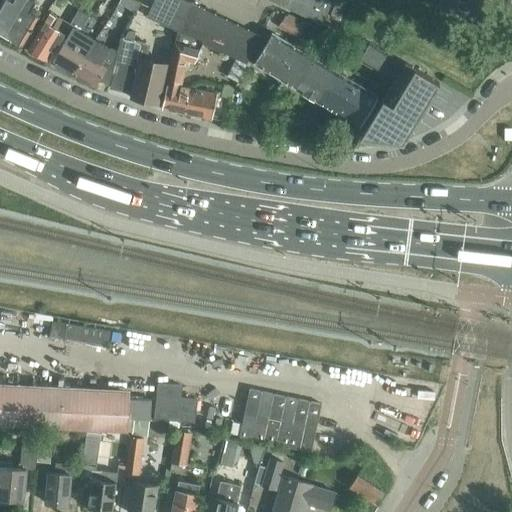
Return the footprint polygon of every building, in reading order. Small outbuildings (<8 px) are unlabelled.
[(0,0),(0,32),(4,35),(24,0),(13,0),(12,2),(8,0),(0,0)] [(24,0),(4,35),(22,45),(39,18),(29,12),(35,0),(24,0)] [(153,0),(146,17),(176,31),(177,27),(180,28),(193,4),(184,0),(153,0)] [(325,0),(273,0),(281,4),(281,5),(321,24),(331,2),(325,0)] [(336,0),(335,4),(345,9),(348,0),(336,0)] [(440,0),(438,4),(472,21),(481,0),(440,0)] [(161,109),(187,114),(192,89),(179,86),(182,70),(185,70),(186,70),(187,70),(187,69),(189,60),(194,61),(198,41),(235,58),(246,63),(260,35),(193,4),(180,28),(177,27),(176,31),(177,31),(170,64),(166,84),(161,109)] [(52,64),(73,76),(94,39),(83,33),(82,34),(78,32),(87,16),(78,10),(70,24),(63,37),(67,39),(52,64)] [(50,13),(45,22),(29,49),(48,60),(70,24),(50,13)] [(280,28),(297,38),(304,28),(286,17),(280,28)] [(298,38),(307,44),(316,28),(307,23),(298,38)] [(253,64),(274,76),(293,46),(272,33),(253,64)] [(133,56),(137,40),(121,37),(117,53),(112,73),(113,73),(111,83),(132,88),(130,97),(157,104),(167,63),(166,63),(165,67),(151,64),(152,60),(133,56)] [(94,39),(73,76),(93,88),(100,77),(111,83),(113,73),(112,73),(117,53),(94,39)] [(360,58),(394,79),(403,64),(369,44),(360,58)] [(274,76),(295,89),(314,58),(293,46),(274,76)] [(235,58),(226,76),(238,82),(246,63),(235,58)] [(295,89),(316,102),(335,71),(314,58),(295,89)] [(403,64),(394,79),(360,137),(403,143),(427,103),(439,83),(405,62),(403,64)] [(316,102),(337,114),(356,83),(335,71),(316,102)] [(356,83),(337,114),(359,127),(377,96),(356,83)] [(192,89),(187,114),(212,119),(217,94),(192,89)] [(220,90),(214,115),(226,118),(232,92),(220,90)] [(52,322),(52,338),(110,341),(111,325),(52,322)] [(0,382),(0,427),(87,430),(126,430),(127,415),(149,416),(151,399),(128,398),(128,389),(0,382)] [(199,397),(183,396),(184,383),(158,382),(157,418),(199,420),(199,397)] [(134,427),(133,433),(148,437),(150,428),(150,421),(135,420),(134,427)] [(80,478),(90,479),(87,507),(112,510),(117,473),(96,470),(100,438),(101,431),(87,430),(86,436),(80,478)] [(172,462),(185,464),(190,434),(178,432),(172,462)] [(103,437),(101,453),(112,454),(114,439),(103,437)] [(125,475),(138,476),(143,439),(130,438),(125,475)] [(220,464),(232,467),(236,448),(235,447),(236,441),(226,438),(220,464)] [(52,440),(41,439),(39,439),(37,461),(50,463),(52,440)] [(0,502),(8,503),(8,499),(23,500),(27,469),(35,470),(37,447),(22,445),(20,468),(11,467),(11,463),(0,461),(0,502)] [(262,485),(279,490),(272,511),(303,511),(306,503),(329,510),(334,492),(312,485),(312,484),(280,474),(283,463),(270,459),(262,485)] [(46,502),(68,504),(71,465),(55,464),(54,472),(49,472),(46,502)] [(349,487),(373,503),(381,490),(357,474),(349,487)] [(194,511),(200,484),(178,480),(171,511),(194,511)] [(128,511),(152,511),(157,485),(133,481),(128,511)] [(234,511),(237,503),(241,486),(220,481),(216,497),(211,511),(234,511)]
